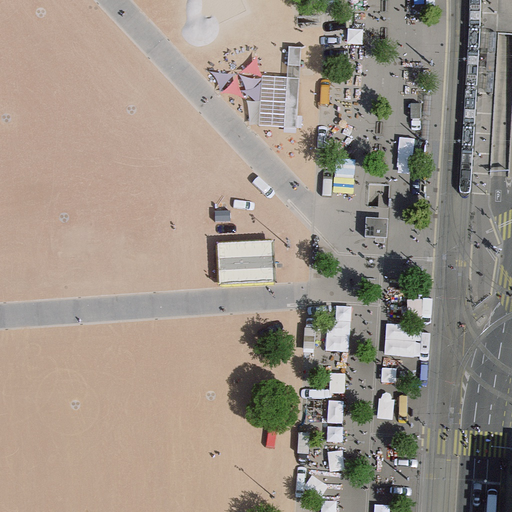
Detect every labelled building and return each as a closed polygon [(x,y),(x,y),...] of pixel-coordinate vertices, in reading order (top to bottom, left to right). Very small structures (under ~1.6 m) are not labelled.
[(220,0),(220,16),(246,16),(246,0),(220,0)] [(378,227),(367,226),(366,239),(388,240),(389,228),(378,227)] [(226,312),(0,324),(0,363),(29,362),(30,387),(28,391),(16,392),(17,411),(22,402),(133,465),(123,466),(153,483),(159,474),(180,473),(180,481),(215,479),(223,465),(240,464),(241,480),(258,490),(255,432),(227,434),(226,409),(214,403),(213,379),(230,378),(226,312)] [(0,385),(6,397),(34,383),(20,356),(0,365),(0,385)] [(165,511),(129,458),(32,418),(0,439),(0,511),(165,511)] [(236,511),(237,497),(209,497),(209,511),(236,511)]
